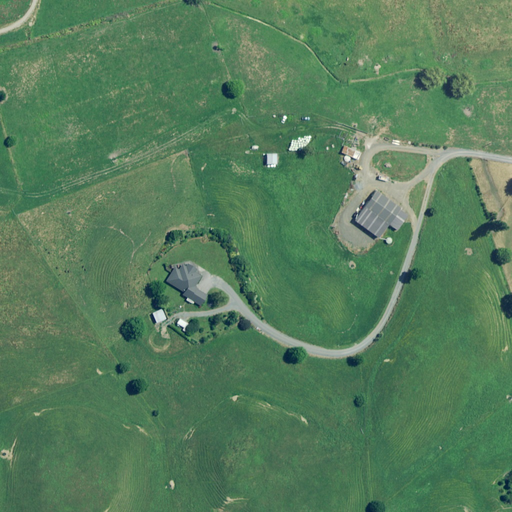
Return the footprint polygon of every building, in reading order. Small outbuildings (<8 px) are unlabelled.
[(356,147),(343,142),(339,152),(351,157),(356,147)] [(275,154),(265,154),(265,164),(275,164),(275,154)] [(399,209),(374,191),(363,207),(387,225),(399,209)] [(176,270),(171,267),(164,281),(182,291),(179,295),(200,306),(206,295),(195,289),(202,276),(193,271),(195,268),(186,263),(184,267),(179,264),(176,270)] [(186,323),(179,319),(176,324),(184,328),(186,323)]
